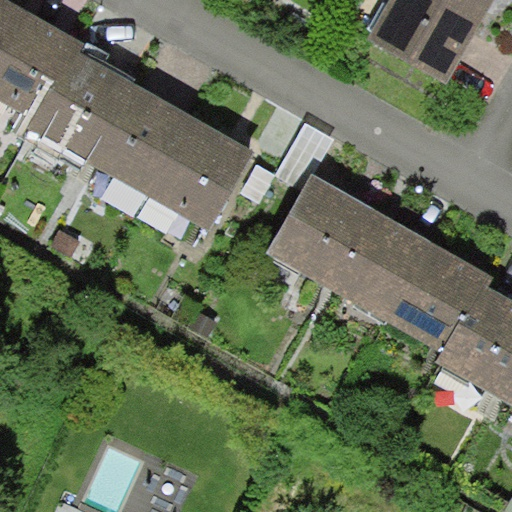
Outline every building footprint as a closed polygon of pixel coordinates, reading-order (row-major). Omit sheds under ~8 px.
[(371,0),(353,32),(428,75),(470,0),(371,0)] [(80,54),(0,8),(0,114),(34,134),(80,54)] [(80,54),(34,134),(211,233),(256,152),(80,54)] [(485,279),(311,182),(263,268),(436,365),(477,292),(485,279)] [(511,310),(477,292),(436,365),(511,407),(511,310)]
